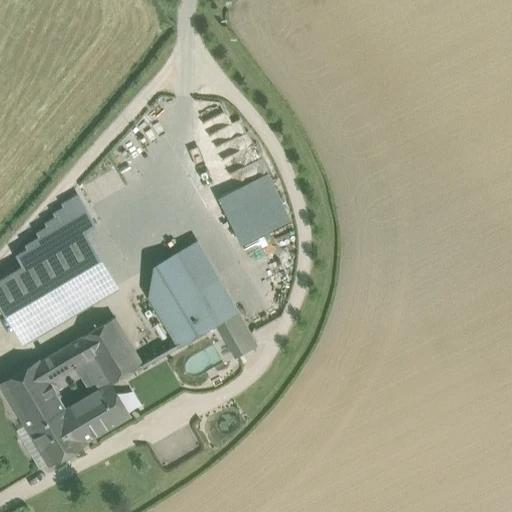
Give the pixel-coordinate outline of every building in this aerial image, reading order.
[(244,118),(230,121),(228,110),(210,114),(219,155),(251,149),(244,118)] [(220,199),(243,243),(290,218),(267,174),(220,199)] [(0,285),(0,302),(6,313),(28,300),(99,258),(85,234),(97,227),(81,200),(63,210),(66,214),(57,219),(59,222),(48,228),(50,232),(39,238),(42,242),(28,250),(30,253),(20,259),(27,270),(0,285)] [(220,324),(179,254),(160,265),(154,297),(182,346),(220,324)] [(99,258),(28,300),(41,324),(63,312),(65,317),(117,287),(99,258)] [(28,300),(6,313),(20,336),(41,324),(28,300)] [(117,319),(84,338),(95,358),(112,386),(145,367),(117,319)] [(84,338),(41,363),(53,383),(95,358),(84,338)] [(53,383),(41,363),(5,384),(52,464),(88,443),(87,442),(69,411),(68,410),(53,383)] [(112,386),(69,411),(87,442),(130,417),(112,386)]
